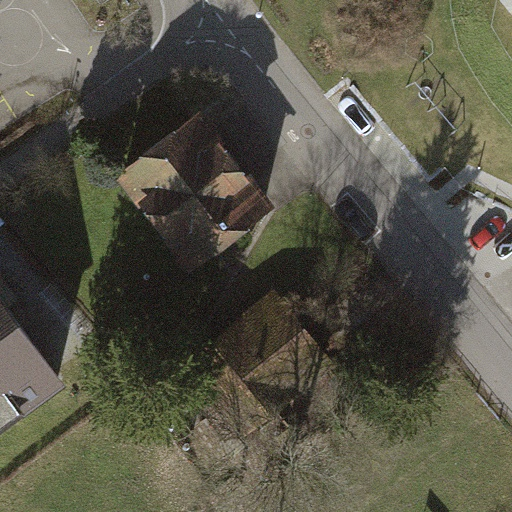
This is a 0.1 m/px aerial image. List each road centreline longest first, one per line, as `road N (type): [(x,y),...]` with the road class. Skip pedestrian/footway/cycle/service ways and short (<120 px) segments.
road 1 (residential): [(511,380),(200,0)]
road 2 (track): [(0,174),(211,17)]
